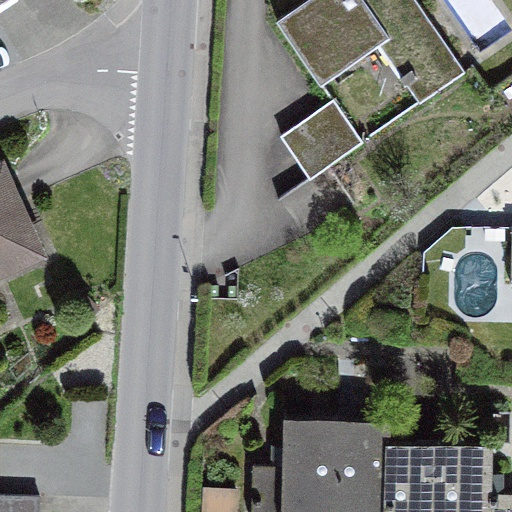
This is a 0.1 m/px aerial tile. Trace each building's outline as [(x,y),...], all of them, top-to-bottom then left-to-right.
[(309,0),(278,21),(321,84),(377,45),(418,104),(465,72),(415,0),(309,0)] [(332,99),(280,134),(309,176),(361,140),(332,99)] [(0,173),(0,274),(41,256),(4,171),(0,173)] [(439,408),(439,440),(436,511),(511,511),(511,491),(490,491),(492,409),(439,408)] [(333,511),(336,416),(283,415),(282,464),(252,463),(250,511),(333,511)] [(389,417),(336,416),(333,511),(386,511),(389,439),(389,417)] [(436,511),(439,440),(389,439),(386,511),(436,511)] [(38,511),(39,494),(0,493),(0,511),(38,511)]
